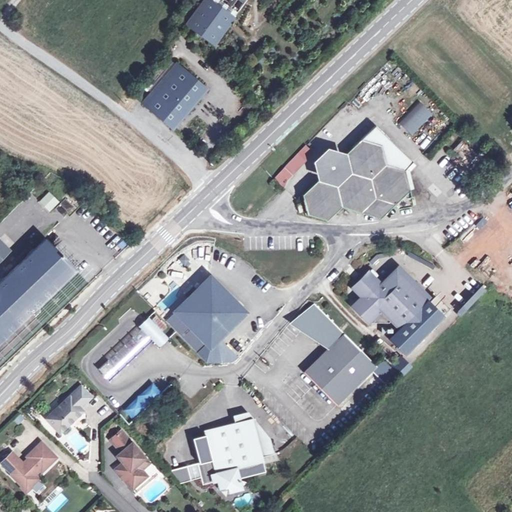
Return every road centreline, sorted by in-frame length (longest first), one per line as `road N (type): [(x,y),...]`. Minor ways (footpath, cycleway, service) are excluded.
road 1 (residential): [(200,195),(217,217),(253,228),(395,233),(463,217),(511,171)]
road 2 (primary): [(200,195),(407,0)]
road 3 (primary): [(0,393),(200,195)]
road 4 (track): [(0,23),(178,155),(200,195)]
